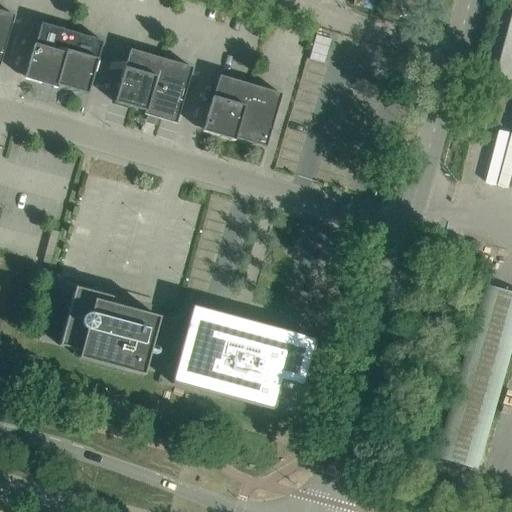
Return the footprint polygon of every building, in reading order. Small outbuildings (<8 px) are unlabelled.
[(0,61),(7,38),(14,15),(0,11),(0,61)] [(103,42),(71,32),(40,23),(34,44),(23,79),(56,89),(57,86),(87,95),(103,42)] [(511,93),(511,24),(495,88),(511,93)] [(145,112),(160,59),(129,50),(120,82),(119,82),(113,102),(144,111),(145,112)] [(192,68),(160,59),(145,112),(144,111),(143,114),(175,124),(192,68)] [(234,138),(250,85),(218,76),(212,97),(201,132),(234,141),(235,138),(234,138)] [(281,94),(250,85),(234,138),(235,138),(265,147),(281,94)] [(79,351),(77,358),(143,376),(158,317),(109,304),(111,297),(109,297),(107,304),(96,301),(98,294),(74,287),(58,346),(79,351)] [(221,311),(190,303),(169,383),(295,417),(317,337),(251,320),(249,327),(219,319),(221,311)]
